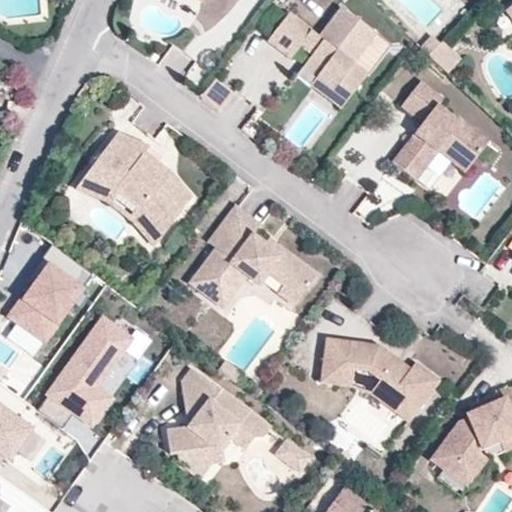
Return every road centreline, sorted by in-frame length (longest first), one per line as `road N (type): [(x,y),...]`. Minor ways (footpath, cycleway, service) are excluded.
road 1 (residential): [(78,43),(128,70),(367,249),(415,266)]
road 2 (residential): [(0,220),(78,43)]
